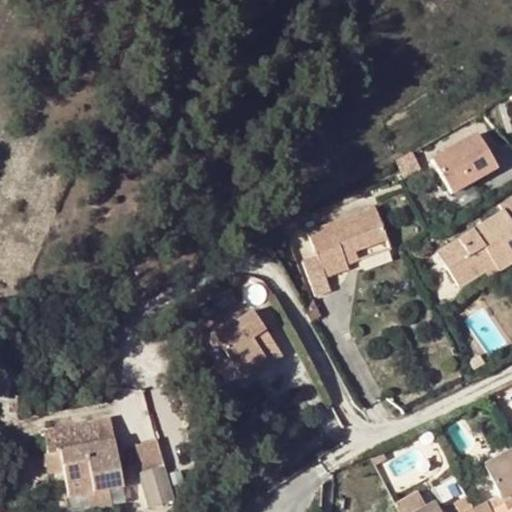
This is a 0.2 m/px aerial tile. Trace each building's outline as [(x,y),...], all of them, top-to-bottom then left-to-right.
[(459,194),(506,168),(484,128),(437,154),(459,194)] [(511,194),(498,204),(502,210),(435,251),(458,286),(483,270),(493,264),(497,270),(511,260),(511,194)] [(332,284),(329,276),(351,268),(350,264),(347,256),(359,252),(360,254),(361,254),(392,243),(377,202),(310,226),(319,250),(304,255),(317,290),(332,284)] [(350,264),(363,259),(361,254),(360,254),(359,252),(347,256),(350,264)] [(497,270),(493,264),(483,270),(487,277),(497,270)] [(269,362),(283,353),(253,308),(217,333),(242,371),(265,355),(269,362)] [(269,362),(265,355),(242,371),(246,377),(269,362)] [(99,431),(103,452),(116,449),(113,429),(99,431)] [(111,499),(124,496),(116,449),(103,452),(99,431),(46,440),(50,464),(64,462),(67,480),(72,505),(91,502),(111,499)] [(511,451),(485,465),(500,494),(502,498),(511,493),(511,451)] [(53,482),(67,480),(64,462),(50,464),(53,482)] [(162,477),(138,483),(145,511),(164,511),(170,510),(162,477)] [(398,511),(414,511),(424,507),(416,491),(394,502),(398,511)] [(500,494),(486,501),(492,511),(511,511),(511,493),(502,498),(500,494)] [(113,511),(111,499),(91,502),(92,511),(113,511)] [(492,511),(486,501),(472,508),(474,511),(492,511)] [(440,511),(436,502),(424,507),(414,511),(440,511)]
